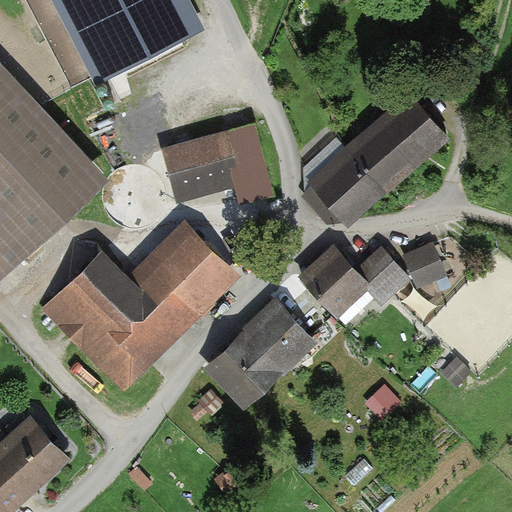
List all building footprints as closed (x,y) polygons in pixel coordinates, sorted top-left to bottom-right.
[(200,23),(188,0),(59,0),(99,76),(200,23)] [(0,284),(112,178),(0,54),(0,284)] [(387,195),(452,140),(410,91),(346,144),(387,195)] [(242,126),(166,150),(180,201),(258,181),(242,126)] [(311,187),(305,194),(333,224),(339,216),(350,228),(387,195),(346,144),(331,157),(324,151),(307,168),(314,175),(307,182),(311,187)] [(110,243),(48,312),(131,389),(242,272),(188,219),(143,270),(110,243)] [(417,286),(447,276),(436,240),(406,253),(417,286)] [(299,277),(338,318),(371,289),(375,286),(359,268),(336,244),(299,277)] [(412,278),(382,246),(359,268),(375,286),(371,289),(387,306),(412,278)] [(283,301),(204,373),(239,411),(317,339),(283,301)] [(384,385),(367,401),(383,419),(401,402),(384,385)] [(32,415),(0,444),(0,511),(14,511),(71,459),(32,415)] [(133,475),(148,486),(158,474),(142,462),(133,475)]
